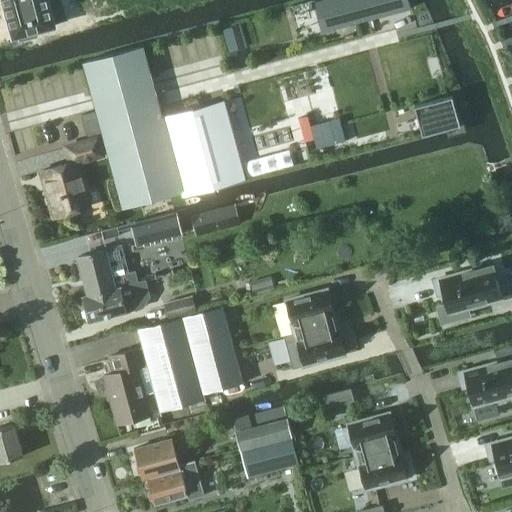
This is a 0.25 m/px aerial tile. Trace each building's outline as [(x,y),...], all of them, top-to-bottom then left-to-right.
[(6,0),(17,35),(21,34),(23,39),(41,34),(40,29),(58,24),(57,20),(69,17),(64,0),(6,0)] [(409,0),(315,0),(323,31),(411,8),(409,0)] [(95,109),(81,113),(86,134),(101,130),(103,135),(133,127),(153,201),(182,193),(183,196),(244,180),(246,179),(224,98),(161,115),(155,93),(95,109)] [(452,95),(415,106),(423,136),(461,125),(452,95)] [(343,124),(339,110),(301,122),(306,139),(316,136),(319,147),(359,135),(355,120),(343,124)] [(153,201),(133,127),(103,135),(123,209),(153,201)] [(49,195),(55,216),(89,206),(76,162),(101,155),(96,138),(66,147),(69,160),(45,167),(53,194),(49,195)] [(248,174),(295,162),(291,146),(244,158),(248,174)] [(240,224),(235,203),(190,215),(195,236),(240,224)] [(174,212),(132,222),(138,245),(182,234),(179,222),(179,221),(176,211),(174,212)] [(79,259),(77,262),(79,269),(82,270),(89,295),(138,282),(138,281),(136,270),(128,272),(122,246),(79,257),(79,259)] [(486,305),(485,302),(502,297),(493,265),(434,281),(438,295),(443,294),(446,304),(438,307),(442,322),(470,315),(467,307),(472,306),(473,309),(486,305)] [(275,289),(271,277),(251,282),(254,295),(275,289)] [(89,295),(84,297),(86,308),(84,310),(86,317),(89,318),(90,320),(127,310),(127,311),(143,307),(150,297),(146,280),(138,281),(138,282),(89,295)] [(328,289),(286,301),(292,324),(294,323),(296,332),(335,322),(333,313),(334,312),(333,307),(336,306),(333,294),(330,295),(328,289)] [(170,321),(183,317),(197,313),(192,296),(164,303),(170,321)] [(223,306),(197,313),(183,317),(194,360),(234,349),(229,331),(223,306)] [(138,330),(142,347),(154,392),(159,411),(205,400),(203,393),(194,360),(183,317),(170,321),(138,330)] [(296,332),(282,336),(291,368),(303,365),(346,353),(344,348),(347,347),(344,334),(341,335),(339,330),(338,331),(335,322),(296,332)] [(511,345),(495,350),(497,358),(511,353),(511,345)] [(151,415),(146,394),(154,392),(142,347),(109,357),(113,371),(104,376),(117,424),(151,415)] [(234,349),(194,360),(203,393),(243,383),(234,349)] [(511,358),(459,373),(463,388),(468,386),(473,405),(477,420),(501,413),(498,401),(511,397),(510,394),(511,393),(511,358)] [(325,396),(329,409),(354,402),(350,389),(325,396)] [(249,415),(233,419),(236,430),(241,450),(290,437),(284,406),(249,415)] [(356,447),(358,456),(397,445),(395,436),(396,436),(395,431),(398,430),(395,417),(392,418),(390,413),(348,424),(354,448),(356,447)] [(0,462),(23,456),(14,424),(0,427),(0,462)] [(296,462),(290,437),(241,450),(248,476),(296,462)] [(511,438),(486,445),(490,460),(495,458),(500,477),(503,486),(511,483),(511,438)] [(142,480),(146,479),(146,478),(180,469),(179,465),(172,439),(134,450),(138,466),(136,468),(138,475),(141,476),(142,480)] [(408,477),(406,471),(409,470),(406,458),(403,459),(401,454),(400,454),(397,445),(358,456),(361,465),(359,465),(365,488),(408,477)] [(195,462),(179,466),(179,465),(180,469),(146,478),(146,479),(150,492),(148,494),(149,501),(152,502),(154,506),(187,497),(188,501),(204,497),(195,462)]
